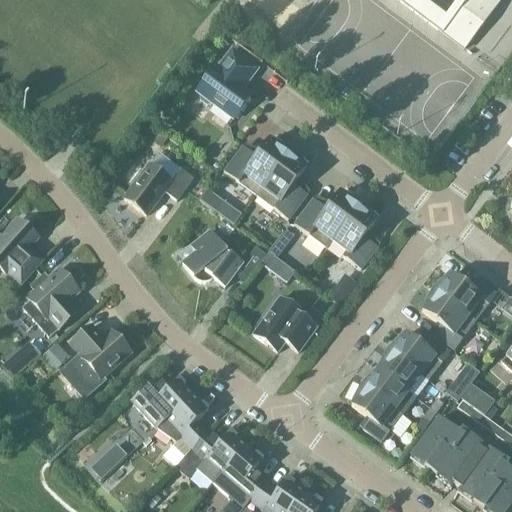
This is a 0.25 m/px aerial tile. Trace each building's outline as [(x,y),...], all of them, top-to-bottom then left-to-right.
[(395,0),(464,51),(500,4),(494,0),(303,0),(307,3),(309,0),(395,0)] [(257,71),(232,52),(216,73),(213,70),(196,94),(201,97),(199,99),(200,103),(206,108),(211,107),(212,106),(233,122),(251,98),(239,89),(245,82),(247,84),(257,71)] [(147,140),(159,150),(166,141),(154,131),(147,140)] [(255,199),(290,153),(269,143),(261,154),(257,152),(252,158),(242,150),(223,175),(255,199)] [(306,170),(290,153),(255,199),(287,223),(306,198),(296,190),(301,185),(297,181),(306,170)] [(146,218),(164,195),(176,204),(193,182),(180,172),(171,184),(149,168),(123,202),(146,218)] [(207,191),(199,202),(212,212),(220,201),(207,191)] [(332,245),(360,206),(340,196),(331,207),(327,205),(322,211),(312,203),(294,228),(326,252),(332,245)] [(376,223),(360,206),(332,245),(345,254),(342,259),(360,273),(377,251),(366,243),(371,238),(368,234),(376,223)] [(0,240),(0,272),(5,277),(6,275),(20,287),(39,266),(28,257),(28,251),(37,241),(16,222),(0,240)] [(196,256),(182,267),(193,281),(196,284),(200,285),(205,286),(209,284),(213,282),(224,290),(242,267),(225,255),(209,234),(190,248),(196,256)] [(290,240),(284,236),(273,251),(278,255),(290,240)] [(268,255),(259,267),(269,274),(278,262),(276,261),(268,255)] [(38,329),(48,340),(66,324),(78,313),(69,303),(78,295),(58,272),(26,300),(45,322),(38,329)] [(449,278),(432,293),(474,326),(496,298),(475,282),(467,292),(449,278)] [(333,290),(327,299),(339,307),(345,299),(333,290)] [(474,326),(432,293),(422,314),(440,328),(433,338),(453,354),(474,326)] [(298,356),(316,331),(302,321),(303,320),(298,315),(299,313),(299,310),(289,303),(286,303),(284,306),(279,302),(252,338),(277,356),(284,346),(298,356)] [(102,343),(90,329),(70,347),(80,358),(61,375),(83,400),(101,384),(99,382),(129,356),(111,335),(102,343)] [(386,354),(390,356),(419,378),(427,384),(449,356),(430,342),(423,351),(404,337),(386,354)] [(40,341),(31,349),(39,358),(48,350),(40,341)] [(40,359),(48,368),(63,354),(55,345),(40,359)] [(511,352),(500,365),(511,376),(511,352)] [(390,356),(377,373),(407,395),(419,378),(390,356)] [(11,361),(1,369),(13,382),(22,374),(11,361)] [(365,389),(394,412),(402,418),(415,401),(407,395),(377,373),(365,389)] [(177,381),(166,392),(155,381),(137,397),(130,404),(156,432),(166,422),(192,397),(177,381)] [(457,405),(467,390),(456,381),(445,396),(457,405)] [(402,418),(394,412),(365,389),(361,387),(351,408),(369,422),(362,432),(381,446),(402,418)] [(482,396),(472,410),(480,417),(483,419),(491,409),(494,404),(482,396)] [(183,461),(190,453),(206,436),(196,424),(207,414),(192,397),(166,422),(156,432),(174,445),(172,449),(177,454),(183,461)] [(435,416),(442,407),(436,402),(429,412),(435,416)] [(466,417),(471,410),(462,404),(457,411),(466,417)] [(491,409),(483,419),(489,423),(497,413),(491,409)] [(472,410),(471,410),(466,417),(475,424),(480,417),(472,410)] [(435,416),(429,412),(422,421),(428,426),(435,416)] [(483,419),(480,417),(475,424),(484,431),(489,424),(489,423),(483,419)] [(437,421),(418,449),(409,460),(411,461),(413,458),(427,468),(425,471),(430,475),(458,437),(437,421)] [(499,430),(489,424),(484,431),(493,437),(499,430)] [(508,437),(499,430),(493,437),(502,444),(508,437)] [(218,446),(206,436),(190,453),(183,461),(175,470),(188,482),(196,473),(212,486),(245,448),(229,434),(218,446)] [(430,475),(436,479),(438,476),(456,489),(482,454),(458,437),(430,475)] [(511,450),(511,439),(508,437),(502,444),(511,451),(511,450)] [(115,447),(90,471),(100,482),(125,458),(115,447)] [(242,511),(248,504),(263,485),(251,475),(262,463),(245,448),(212,486),(229,501),(220,511),(242,511)] [(456,489),(474,502),(472,505),(477,509),(505,471),(482,454),(456,489)] [(477,509),(481,511),(483,511),(485,510),(487,511),(506,511),(511,504),(511,475),(505,471),(477,509)] [(290,511),(303,494),(285,481),(276,494),(263,485),(248,504),(259,511),(290,511)] [(317,511),(321,506),(303,494),(290,511),(317,511)] [(152,511),(160,502),(154,495),(145,504),(152,511)]
